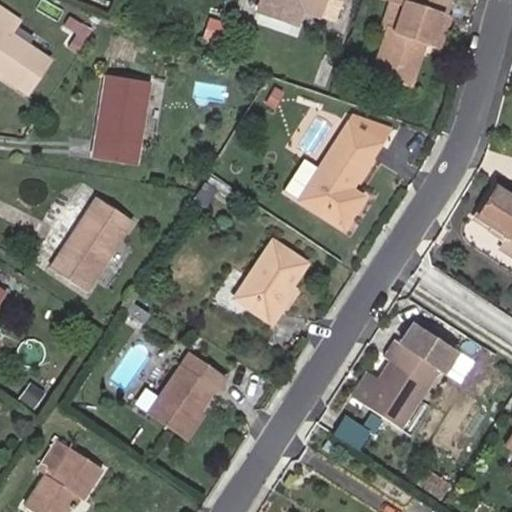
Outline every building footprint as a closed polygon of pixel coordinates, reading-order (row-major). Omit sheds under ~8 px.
[(265,0),(265,3),(309,18),(322,23),(322,22),(334,26),(343,0),(265,0)] [(423,48),(430,51),(441,21),(446,22),(452,5),(437,0),(393,0),(392,4),(399,6),(389,34),(383,31),(367,76),(409,91),(423,48)] [(245,12),(260,18),(304,34),(309,18),(265,3),(261,11),(247,6),(245,12)] [(0,75),(30,96),(53,64),(15,37),(24,25),(0,7),(0,75)] [(245,12),(234,42),(250,47),(260,18),(245,12)] [(441,21),(430,51),(443,55),(453,24),(446,22),(441,21)] [(92,154),(136,161),(148,82),(105,76),(92,154)] [(388,130),(355,119),(350,126),(379,144),(388,130)] [(350,126),(348,124),(320,168),(299,200),(342,227),(362,197),(350,189),(379,144),(350,126)] [(311,162),(291,194),(299,200),(320,168),(311,162)] [(202,214),(218,191),(205,183),(189,205),(202,214)] [(511,196),(494,185),(473,218),(505,238),(502,243),(500,245),(511,252),(511,196)] [(51,267),(86,289),(132,220),(97,198),(51,267)] [(473,218),(470,223),(502,243),(505,238),(473,218)] [(292,284),(306,263),(272,240),(233,298),(271,323),(295,287),(292,284)] [(145,325),(152,315),(136,304),(130,314),(145,325)] [(364,403),(400,427),(439,367),(444,371),(457,352),(413,324),(402,342),(396,338),(385,356),(392,360),(377,382),(364,403)] [(178,433),(195,407),(200,410),(214,388),(217,390),(225,379),(188,354),(148,413),(178,433)] [(352,396),(364,403),(377,382),(365,375),(352,396)] [(188,440),(204,413),(200,410),(195,407),(178,433),(188,440)] [(63,511),(70,502),(77,491),(82,495),(99,468),(69,449),(58,442),(41,470),(46,473),(25,505),(35,511),(63,511)] [(70,502),(76,506),(82,495),(77,491),(70,502)]
